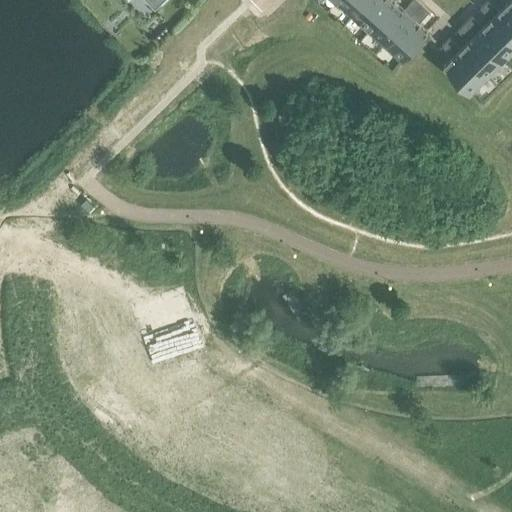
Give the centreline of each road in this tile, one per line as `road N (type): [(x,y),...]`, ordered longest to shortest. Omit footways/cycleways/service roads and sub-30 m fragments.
road 1 (residential): [(46,396),(102,470),(169,511)]
road 2 (residential): [(23,241),(33,364),(46,396)]
